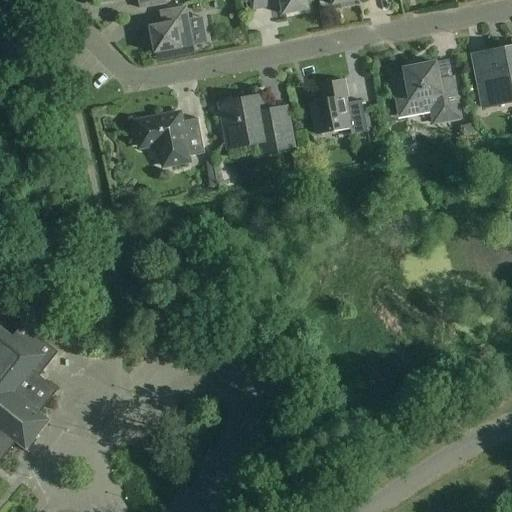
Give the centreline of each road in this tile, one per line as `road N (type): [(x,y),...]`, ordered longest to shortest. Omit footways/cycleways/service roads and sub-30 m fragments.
road 1 (residential): [(511,12),(132,86),(82,37),(75,0)]
road 2 (unclassified): [(366,511),(511,425)]
